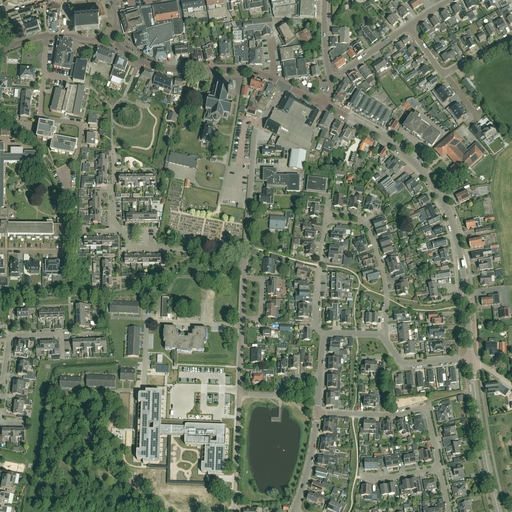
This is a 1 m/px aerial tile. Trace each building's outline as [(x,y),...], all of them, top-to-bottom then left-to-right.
[(61,9),(62,3),(55,2),(55,1),(51,1),(51,0),(49,0),(47,0),(47,6),(50,7),(50,10),(47,9),(61,11),(61,9)] [(184,23),(186,23),(207,19),(203,0),(181,4),(184,23)] [(217,19),(214,0),(205,0),(209,20),(217,19)] [(222,0),(214,0),(217,19),(227,17),(225,7),(224,8),(222,0)] [(263,13),(268,12),(267,5),(264,6),(263,2),(262,2),(261,0),(251,0),(253,4),(249,5),(249,10),(262,8),(263,13)] [(270,0),(272,6),(274,18),(292,19),(298,19),(315,20),(316,0),(270,0)] [(409,14),(404,7),(400,3),(402,2),(399,0),(396,0),(393,3),(396,6),(396,7),(398,10),(399,8),(406,17),(409,14)] [(419,0),(414,0),(415,1),(413,3),(410,0),(407,2),(405,0),(401,0),(405,5),(408,3),(413,11),(420,7),(422,5),(419,0)] [(476,11),(475,10),(478,8),(477,6),(475,3),(473,4),(470,0),(465,3),(468,10),(472,9),(473,12),(476,11)] [(484,2),(486,6),(488,10),(494,7),(493,6),(490,0),(488,0),(487,0),(480,0),(482,3),(484,2)] [(398,10),(396,7),(392,2),(389,4),(391,6),(391,7),(392,9),(393,9),(397,13),(403,19),(406,17),(399,8),(398,10)] [(180,4),(160,7),(165,26),(171,24),(172,37),(173,37),(182,36),(183,33),(183,23),(180,4)] [(511,17),(511,16),(511,17),(508,10),(510,9),(508,5),(500,10),(506,20),(510,26),(511,24),(511,17)] [(456,16),(459,14),(461,18),(462,20),(467,18),(467,16),(464,12),(462,13),(458,6),(452,8),(456,16)] [(165,26),(160,7),(152,9),(141,11),(143,19),(146,31),(165,26)] [(86,9),(86,10),(81,10),(81,9),(80,10),(75,11),(74,10),(74,11),(75,12),(75,16),(70,17),(71,18),(69,19),(70,20),(71,20),(71,22),(76,21),(76,26),(75,27),(76,28),(77,27),(82,27),(83,27),(82,26),(86,26),(87,28),(90,28),(90,26),(93,26),(94,26),(94,25),(99,25),(100,26),(100,25),(99,19),(101,18),(101,15),(99,15),(98,9),(99,9),(98,8),(98,9),(93,9),(92,9),(91,9),(87,10),(87,9),(86,9)] [(121,17),(141,11),(140,11),(139,8),(137,9),(127,10),(127,11),(120,13),(121,17)] [(19,32),(24,31),(19,13),(18,9),(9,12),(10,15),(11,15),(12,19),(13,22),(14,22),(15,25),(16,28),(17,28),(19,32)] [(60,11),(61,11),(47,9),(47,13),(49,13),(48,18),(49,19),(60,20),(60,19),(60,11)] [(138,33),(146,31),(143,19),(141,11),(121,17),(126,35),(133,33),(135,32),(134,29),(133,28),(136,28),(138,33)] [(387,13),(389,16),(388,17),(389,19),(387,21),(393,27),(398,23),(392,17),(394,15),(390,11),(387,13)] [(441,15),(441,16),(440,16),(444,23),(447,21),(451,27),(453,25),(455,28),(457,26),(456,24),(453,18),(450,19),(446,12),(441,15)] [(467,15),(469,18),(471,21),(472,23),(476,20),(475,19),(476,19),(472,12),(467,15)] [(35,31),(32,20),(31,17),(23,19),(27,33),(35,31)] [(59,28),(60,20),(49,19),(48,18),(47,19),(48,29),(50,29),(57,30),(59,28)] [(442,33),(443,32),(444,33),(446,32),(445,31),(447,30),(443,24),(441,25),(436,18),(430,22),(434,28),(436,27),(438,30),(440,29),(442,33)] [(37,19),(32,20),(35,31),(41,29),(37,19)] [(260,34),(254,36),(254,32),(263,31),(264,36),(270,35),(269,31),(273,30),(271,19),(251,21),(243,21),(243,27),(237,28),(232,28),(233,32),(233,46),(234,56),(241,56),(241,60),(241,63),(249,63),(249,66),(255,66),(262,66),(262,60),(262,45),(260,34)] [(505,28),(502,23),(503,23),(501,19),(493,23),(495,27),(496,27),(499,32),(500,31),(500,32),(501,32),(502,31),(502,30),(505,28)] [(372,33),(363,21),(362,20),(359,22),(360,23),(364,28),(356,33),(359,37),(362,35),(371,46),(378,40),(377,40),(379,39),(374,32),(372,33)] [(384,24),(382,25),(379,22),(377,24),(380,28),(385,34),(390,30),(384,24)] [(173,42),(173,37),(172,37),(171,24),(165,26),(146,31),(138,33),(133,35),(135,41),(134,41),(135,46),(136,46),(137,49),(138,48),(145,53),(144,55),(148,57),(149,56),(156,60),(156,61),(159,61),(159,62),(162,62),(162,60),(164,59),(164,60),(167,60),(166,54),(171,53),(170,42),(173,42)] [(281,51),(282,60),(284,69),(283,69),(285,80),(287,81),(299,79),(298,74),(297,74),(297,71),(296,71),(295,62),(309,60),(307,60),(307,58),(301,47),(300,47),(296,40),(286,24),(277,30),(286,47),(286,50),(281,51)] [(429,36),(434,33),(430,26),(428,27),(426,24),(420,28),(425,35),(427,33),(429,36),(426,37),(428,41),(431,39),(429,36)] [(490,37),(495,34),(490,25),(485,28),(490,37)] [(385,34),(380,28),(375,32),(380,38),(385,34)] [(304,47),(314,41),(307,29),(298,34),(295,35),(297,38),(298,38),(299,41),(300,41),(304,47)] [(349,46),(350,30),(341,29),(334,29),(334,30),(333,30),(332,34),(333,34),(333,36),(340,36),(340,45),(337,45),(336,48),(336,49),(341,58),(343,56),(346,54),(349,58),(351,60),(355,57),(356,56),(349,46)] [(461,40),(466,48),(468,47),(469,50),(475,47),(471,40),(471,39),(473,37),(469,31),(466,32),(468,36),(461,40)] [(478,33),(477,34),(479,36),(476,38),(480,43),(486,39),(483,34),(482,34),(480,31),(478,33)] [(226,44),(225,44),(223,44),(223,41),(219,41),(219,45),(220,59),(226,58),(231,58),(230,44),(230,38),(225,38),(226,44)] [(395,46),(399,52),(405,48),(404,46),(410,42),(407,38),(401,42),(399,44),(398,43),(395,46)] [(60,68),(66,41),(59,39),(58,39),(58,40),(59,40),(56,52),(57,52),(55,60),(54,67),(60,68)] [(358,45),(361,43),(360,40),(351,46),(353,49),(357,56),(363,52),(358,45)] [(73,42),(66,41),(60,68),(71,70),(71,66),(72,66),(73,60),(74,55),(71,55),(73,42)] [(438,44),(440,46),(434,50),(438,55),(441,52),(441,53),(447,48),(443,42),(442,41),(441,42),(438,44)] [(216,59),(213,49),(214,48),(213,45),(212,44),(209,45),(208,46),(207,46),(207,47),(206,42),(202,43),(203,48),(206,60),(206,61),(210,60),(216,59)] [(197,51),(198,53),(196,53),(196,52),(196,51),(195,50),(194,50),(192,50),(192,47),(188,48),(189,55),(192,55),(193,60),(193,63),(194,63),(194,64),(197,63),(198,62),(197,62),(202,61),(202,60),(201,51),(197,51)] [(116,54),(104,50),(98,48),(93,60),(92,64),(97,66),(99,61),(99,62),(112,66),(114,60),(116,54)] [(412,48),(408,51),(405,53),(409,60),(410,61),(410,60),(413,58),(412,57),(416,54),(412,48)] [(345,64),(341,58),(336,49),(334,50),(330,54),(330,56),(331,60),(333,62),(333,64),(337,70),(345,64)] [(445,64),(455,57),(451,51),(441,58),(445,64)] [(424,62),(423,62),(424,61),(424,60),(422,59),(422,58),(421,59),(420,57),(416,60),(414,61),(415,63),(411,65),(415,70),(419,67),(418,66),(424,62)] [(127,66),(128,63),(122,60),(118,58),(117,60),(113,70),(111,76),(124,82),(130,67),(127,66)] [(306,65),(310,64),(309,60),(295,62),(296,71),(297,71),(297,74),(298,74),(299,79),(308,78),(306,65)] [(383,62),(382,60),(381,60),(372,67),(377,73),(386,67),(388,69),(391,67),(386,61),(383,62)] [(84,84),(88,64),(77,62),(73,82),(84,84)] [(313,77),(320,76),(318,68),(315,69),(315,67),(312,68),(312,69),(313,77)] [(377,90),(379,89),(374,82),(371,77),(372,76),(366,67),(359,71),(369,85),(372,83),(377,90)] [(425,76),(430,73),(426,67),(421,71),(418,73),(420,75),(423,73),(425,76)] [(36,73),(36,71),(35,71),(35,70),(21,69),(20,70),(20,73),(21,74),(20,79),(34,80),(35,74),(36,73)] [(149,80),(147,86),(150,88),(153,81),(151,81),(154,74),(144,70),(141,77),(149,80)] [(414,77),(413,76),(417,73),(415,70),(411,73),(411,74),(404,78),(407,82),(414,77)] [(361,79),(358,74),(356,75),(354,74),(349,77),(353,84),(354,84),(355,86),(360,82),(361,83),(363,81),(361,79)] [(172,80),(165,77),(157,75),(155,81),(153,86),(156,86),(154,91),(158,92),(159,88),(164,90),(163,94),(165,95),(164,99),(167,101),(169,96),(171,92),(171,87),(172,80)] [(435,84),(438,83),(434,78),(431,80),(430,79),(428,80),(428,82),(429,83),(425,85),(429,91),(436,87),(435,84)] [(256,90),(259,81),(252,79),(249,88),(256,90)] [(341,84),(337,91),(343,95),(344,93),(350,82),(346,79),(345,79),(342,84),(341,84)] [(427,83),(425,81),(424,79),(417,84),(418,86),(419,87),(420,88),(427,83)] [(263,93),(268,84),(259,81),(256,90),(261,92),(259,96),(262,97),(264,93),(263,93)] [(365,93),(371,88),(366,82),(360,86),(365,93)] [(277,88),(272,86),(269,84),(264,93),(266,94),(266,95),(267,96),(268,96),(267,98),(271,100),(277,88)] [(65,115),(80,118),(85,89),(72,86),(72,87),(69,87),(69,86),(67,85),(65,92),(56,90),(51,111),(62,114),(62,113),(66,114),(65,115)] [(206,112),(207,112),(206,116),(205,115),(204,121),(212,123),(210,128),(212,129),(213,124),(214,123),(215,124),(216,124),(218,124),(219,123),(220,122),(220,120),(223,120),(227,121),(228,116),(229,117),(230,117),(233,104),(232,104),(230,103),(231,98),(234,99),(235,93),(231,92),(231,91),(231,90),(230,90),(230,88),(226,87),(227,86),(222,85),(222,86),(217,85),(217,86),(217,88),(214,88),(213,93),(211,93),(211,94),(208,93),(207,94),(206,98),(209,98),(206,112)] [(182,97),(183,88),(175,87),(171,87),(171,92),(170,96),(169,97),(168,103),(167,103),(167,105),(171,106),(173,98),(171,98),(172,96),(182,97)] [(438,101),(448,93),(447,92),(448,91),(445,88),(444,89),(444,88),(439,91),(437,89),(432,93),(438,101)] [(31,94),(29,94),(29,91),(23,90),(22,100),(31,100),(31,94)] [(346,96),(347,94),(344,93),(343,95),(337,91),(333,100),(342,105),(346,96)] [(385,125),(390,115),(392,112),(365,98),(366,97),(364,96),(357,92),(355,95),(353,99),(354,99),(356,99),(357,99),(358,100),(359,100),(357,105),(355,105),(354,105),(353,106),(352,107),(351,107),(353,108),(352,111),(383,128),(385,125)] [(447,102),(452,98),(451,98),(452,97),(450,94),(449,94),(448,93),(438,101),(443,109),(449,105),(447,102)] [(296,100),(296,99),(287,94),(286,95),(278,111),(277,111),(287,116),(289,112),(296,100)] [(152,101),(139,96),(138,98),(142,100),(144,102),(145,102),(147,102),(151,104),(152,101)] [(458,97),(469,111),(471,110),(460,96),(458,97)] [(266,107),(270,101),(262,97),(259,103),(266,107)] [(301,103),(296,100),(289,112),(313,124),(320,112),(313,108),(313,109),(308,106),(301,102),(301,103)] [(419,108),(421,106),(414,100),(411,100),(408,101),(406,102),(415,110),(418,107),(419,108)] [(255,116),(257,110),(252,109),(254,104),(250,103),(248,108),(247,114),(255,116)] [(453,118),(462,110),(458,105),(454,108),(452,106),(446,110),(448,113),(449,113),(453,118)] [(311,129),(313,124),(289,112),(287,116),(277,111),(278,111),(275,110),(270,120),(269,120),(268,123),(267,122),(265,127),(266,127),(264,129),(280,138),(276,146),(281,148),(285,149),(291,150),(307,153),(308,153),(313,130),(311,129)] [(462,119),(466,116),(462,110),(453,118),(456,122),(456,123),(458,126),(464,122),(462,119)] [(29,119),(31,112),(21,112),(20,121),(27,121),(27,118),(29,118),(29,119)] [(170,113),(167,121),(175,124),(177,115),(170,113)] [(324,114),(318,126),(317,129),(321,131),(318,139),(319,140),(324,141),(327,130),(333,119),(324,114)] [(439,134),(435,131),(429,127),(424,123),(418,119),(420,117),(416,114),(413,118),(412,117),(403,128),(409,132),(415,136),(420,140),(426,144),(432,148),(440,136),(438,135),(439,134)] [(97,117),(89,116),(88,125),(90,125),(89,129),(98,129),(99,121),(97,121),(97,117)] [(343,125),(342,125),(343,124),(336,121),(336,122),(335,122),(331,131),(330,134),(334,136),(331,142),(334,143),(335,142),(338,135),(340,132),(343,125)] [(394,132),(399,125),(393,121),(387,129),(392,131),(394,132)] [(5,123),(1,123),(1,136),(10,137),(10,133),(14,133),(14,129),(8,129),(5,129),(5,123)] [(76,150),(78,141),(54,136),(54,135),(55,135),(56,131),(56,132),(53,132),(54,126),(50,125),(50,124),(46,124),(46,125),(40,124),(37,139),(43,140),(47,141),(47,140),(53,141),(51,151),(74,155),(75,150),(76,150)] [(498,136),(491,126),(488,129),(487,128),(481,133),(478,128),(473,132),(478,139),(483,136),(486,140),(492,136),(494,139),(498,136)] [(214,129),(212,129),(210,128),(205,127),(203,138),(200,138),(199,142),(212,144),(212,143),(217,144),(220,135),(214,134),(215,132),(213,132),(214,129)] [(343,133),(340,132),(338,135),(335,142),(334,143),(333,146),(336,147),(339,142),(341,143),(341,141),(347,145),(350,140),(354,141),(356,138),(353,137),(355,132),(346,127),(343,133)] [(98,141),(98,133),(89,132),(89,135),(87,135),(87,144),(95,145),(95,141),(98,141)] [(459,177),(482,156),(486,153),(481,147),(477,150),(475,148),(471,151),(469,149),(462,155),(457,149),(462,145),(460,143),(461,142),(454,134),(435,150),(442,158),(447,155),(456,165),(451,169),(459,177)] [(368,146),(370,148),(373,143),(367,138),(365,137),(362,141),(363,141),(360,146),(357,155),(361,156),(363,148),(364,147),(367,149),(368,146)] [(329,154),(331,152),(333,146),(334,143),(331,142),(325,139),(323,149),(323,152),(329,154)] [(25,156),(23,156),(23,150),(11,149),(11,156),(4,156),(4,144),(0,144),(0,237),(5,237),(8,237),(17,237),(17,239),(23,239),(23,237),(26,237),(26,239),(32,239),(32,237),(35,237),(35,239),(41,239),(41,237),(44,237),(44,239),(50,239),(50,237),(53,237),(53,239),(59,239),(59,237),(62,237),(62,239),(63,239),(63,219),(58,219),(58,226),(56,226),(53,226),(53,223),(47,223),(47,226),(9,226),(9,211),(2,211),(2,209),(4,209),(4,163),(29,163),(29,162),(36,162),(36,153),(25,153),(25,156)] [(386,155),(387,153),(382,149),(377,155),(381,158),(380,159),(380,161),(380,162),(380,163),(381,165),(388,156),(386,155)] [(303,171),(306,153),(294,151),(295,151),(291,151),(288,169),(303,171)] [(107,157),(104,157),(104,152),(96,153),(96,157),(96,160),(99,160),(99,163),(107,163),(107,157)] [(352,153),(349,163),(354,164),(357,155),(352,153)] [(167,157),(166,163),(163,174),(166,174),(169,163),(169,164),(195,170),(198,158),(191,156),(191,158),(171,154),(170,157),(167,157)] [(399,171),(403,167),(395,159),(391,163),(386,169),(395,176),(399,171)] [(287,177),(274,176),(275,176),(276,172),(264,171),(264,183),(267,183),(267,189),(287,189),(287,193),(299,193),(300,177),(287,176),(287,177)] [(376,173),(369,177),(372,182),(379,177),(376,173)] [(152,175),(149,175),(149,187),(152,187),(152,184),(155,184),(155,189),(158,189),(158,182),(155,182),(155,176),(152,176),(152,175)] [(386,194),(395,187),(388,177),(378,185),(386,194)] [(325,194),(326,180),(307,178),(305,192),(325,194)] [(418,191),(421,189),(416,184),(412,179),(404,185),(409,191),(411,189),(415,195),(414,195),(415,196),(419,193),(418,191)] [(96,190),(89,190),(88,190),(88,196),(90,196),(91,196),(91,199),(101,199),(101,193),(96,193),(96,190)] [(271,200),(271,196),(271,194),(273,194),(273,191),(270,191),(270,190),(264,190),(263,194),(263,196),(260,196),(259,204),(271,204),(273,205),(273,200),(271,200)] [(459,204),(470,199),(466,191),(455,196),(459,204)] [(342,199),(342,197),(335,196),(334,207),(341,208),(341,206),(347,206),(347,199),(342,199)] [(357,210),(358,202),(361,203),(362,197),(356,196),(355,199),(350,199),(349,209),(357,210)] [(423,198),(422,197),(414,202),(416,205),(419,204),(421,207),(429,202),(428,200),(429,199),(427,196),(426,197),(425,196),(423,198)] [(375,201),(368,198),(366,202),(367,202),(364,210),(371,213),(373,209),(378,211),(380,204),(375,202),(375,201)] [(318,218),(319,207),(314,207),(314,203),(307,203),(306,208),(310,209),(309,217),(318,218)] [(418,212),(420,215),(420,216),(423,223),(426,221),(430,220),(436,217),(436,216),(435,217),(430,206),(418,212)] [(404,224),(420,216),(420,215),(418,212),(410,216),(401,220),(404,224)] [(285,213),(285,219),(270,218),(269,228),(286,229),(287,225),(288,226),(288,219),(292,219),(293,214),(285,213)] [(373,224),(375,230),(385,227),(383,223),(386,222),(384,216),(378,219),(379,222),(373,224)] [(439,222),(436,217),(430,220),(426,221),(423,223),(425,225),(428,224),(429,226),(439,222)] [(474,224),(477,223),(478,228),(481,227),(479,219),(478,219),(473,220),(465,222),(467,230),(475,228),(474,224)] [(316,233),(309,232),(309,226),(303,225),(302,233),(305,233),(305,238),(315,239),(316,233)] [(391,235),(389,230),(386,231),(385,227),(375,230),(377,236),(383,234),(384,237),(391,235)] [(424,231),(425,234),(430,232),(432,236),(427,238),(428,241),(436,238),(436,236),(443,234),(441,228),(432,231),(431,228),(429,229),(424,231)] [(345,236),(346,231),(335,229),(335,232),(334,233),(331,233),(331,239),(342,241),(342,235),(345,236)] [(401,240),(407,238),(404,230),(398,231),(401,240)] [(393,241),(391,235),(384,237),(385,241),(380,243),(382,249),(391,246),(390,243),(393,241)] [(363,246),(366,245),(363,237),(353,241),(356,249),(357,248),(359,253),(365,251),(363,246)] [(485,246),(484,241),(486,241),(485,237),(480,238),(468,240),(470,249),(482,247),(482,246),(485,246)] [(90,247),(90,238),(84,238),(84,240),(80,240),(80,250),(87,249),(87,247),(90,247)] [(114,238),(108,238),(108,246),(113,246),(113,249),(118,249),(118,242),(114,242),(114,238)] [(426,245),(427,247),(428,251),(433,250),(433,249),(446,246),(444,240),(426,245)] [(313,256),(314,246),(313,246),(313,242),(302,241),(301,245),(307,245),(306,256),(313,256)] [(337,244),(336,248),(330,247),(329,253),(338,254),(339,251),(342,252),(343,245),(339,245),(337,244)] [(392,249),(391,246),(382,249),(384,255),(389,253),(391,256),(397,254),(395,248),(392,249)] [(434,256),(434,259),(448,256),(447,250),(439,252),(440,255),(434,256)] [(482,255),(491,254),(491,250),(482,252),(471,254),(472,260),(483,258),(482,255)] [(341,258),(338,258),(338,254),(329,253),(328,259),(335,260),(334,264),(340,264),(341,258)] [(397,257),(396,254),(397,254),(391,256),(390,257),(391,259),(386,261),(388,268),(397,265),(395,258),(397,257)] [(165,259),(161,259),(161,255),(155,255),(155,264),(161,264),(161,266),(165,266),(165,259)] [(372,257),(366,258),(365,255),(357,257),(359,263),(363,262),(364,267),(374,264),(372,257)] [(484,260),(484,263),(478,264),(479,267),(478,267),(478,268),(478,270),(479,271),(487,270),(492,269),(492,265),(490,259),(484,260)] [(273,266),(273,261),(264,260),(263,274),(275,275),(275,266),(273,266)] [(11,266),(11,270),(11,274),(16,274),(16,278),(20,278),(20,274),(23,274),(23,266),(18,266),(18,262),(11,262),(11,266)] [(28,263),(28,271),(40,271),(40,263),(36,263),(36,262),(32,262),(32,263),(28,263)] [(53,276),(53,262),(48,262),(48,263),(46,263),(46,269),(43,269),(43,278),(48,278),(48,276),(53,276)] [(60,269),(60,267),(59,267),(59,263),(57,263),(57,262),(53,262),(53,276),(59,276),(63,276),(63,269),(60,269)] [(298,270),(297,276),(309,280),(312,272),(303,269),(304,265),(297,263),(295,269),(298,270)] [(398,269),(397,265),(388,268),(390,274),(396,273),(397,277),(404,274),(402,267),(398,269)] [(201,275),(202,267),(190,266),(190,274),(190,282),(189,289),(189,297),(189,303),(200,303),(200,297),(201,290),(201,282),(201,275)] [(378,279),(376,271),(369,273),(368,270),(362,271),(364,279),(367,278),(368,281),(378,279)] [(449,271),(438,273),(437,271),(435,272),(435,274),(435,276),(431,277),(431,281),(434,280),(450,278),(449,271)] [(480,278),(480,284),(481,284),(481,286),(488,286),(487,284),(491,283),(491,277),(494,277),(494,273),(486,273),(486,277),(480,278)] [(230,283),(231,276),(219,275),(219,283),(219,290),(219,298),(218,306),(230,306),(230,298),(230,291),(230,283)] [(271,278),(271,283),(268,283),(268,287),(268,288),(268,295),(274,295),(274,296),(277,297),(278,293),(275,293),(276,289),(277,278),(271,278)] [(436,291),(434,280),(431,281),(431,282),(431,284),(428,285),(429,292),(436,291)] [(404,287),(407,286),(406,281),(400,282),(400,285),(396,286),(396,289),(397,289),(398,296),(405,295),(404,287)] [(309,292),(309,286),(306,286),(306,282),(294,282),(294,289),(299,289),(299,292),(309,292)] [(437,298),(436,291),(429,292),(430,299),(428,300),(428,303),(435,302),(438,301),(438,298),(437,298)] [(309,299),(309,292),(299,292),(299,298),(296,298),(295,302),(302,302),(303,298),(309,299)] [(498,295),(489,296),(489,298),(481,299),(482,306),(492,305),(499,304),(498,295)] [(279,308),(280,302),(268,301),(268,305),(267,305),(266,318),(275,318),(276,308),(279,308)] [(308,306),(302,305),(302,302),(295,302),(295,308),(299,308),(299,312),(308,312),(308,306)] [(18,311),(18,318),(28,318),(28,314),(33,314),(33,307),(26,307),(26,311),(18,311)] [(222,319),(223,308),(215,308),(207,307),(200,307),(199,318),(207,319),(215,319),(222,319)] [(350,324),(350,313),(344,313),(344,309),(338,309),(338,315),(341,315),(341,324),(350,324)] [(508,318),(508,310),(500,311),(500,319),(508,318)] [(369,325),(371,325),(372,315),(368,315),(368,312),(362,311),(362,320),(366,320),(366,324),(366,325),(369,326),(369,325)] [(406,318),(406,316),(405,315),(404,315),(404,312),(398,313),(397,311),(394,312),(394,313),(395,321),(398,320),(399,321),(399,323),(411,322),(410,318),(406,318)] [(308,319),(308,312),(299,312),(299,315),(295,315),(295,321),(302,321),(302,318),(308,319)] [(378,315),(372,315),(371,325),(377,325),(378,318),(381,318),(382,312),(378,312),(378,315)] [(337,318),(337,314),(327,313),(326,323),(333,323),(333,317),(337,318)] [(429,321),(432,320),(432,325),(443,324),(442,317),(435,317),(435,314),(428,314),(429,321)] [(299,330),(301,331),(301,335),(303,335),(303,341),(310,341),(311,331),(307,331),(308,327),(299,327),(299,330)] [(438,339),(444,338),(443,330),(438,331),(438,327),(429,328),(430,336),(434,335),(435,338),(438,338),(438,339)] [(164,328),(164,343),(165,343),(165,350),(166,348),(168,348),(168,351),(175,351),(175,353),(192,353),(192,351),(201,352),(201,350),(204,350),(204,351),(204,345),(206,345),(206,330),(194,329),(194,332),(192,332),(192,336),(184,336),(181,336),(178,336),(178,332),(176,331),(176,328),(164,328)] [(490,334),(490,342),(503,342),(503,334),(490,334)] [(344,338),(338,338),(335,338),(335,341),(331,341),(329,341),(329,347),(340,347),(340,344),(344,344),(344,338)] [(28,350),(29,341),(23,340),(23,342),(22,342),(21,342),(21,343),(16,342),(15,348),(24,349),(28,350)] [(436,341),(429,342),(430,348),(433,348),(434,352),(444,351),(443,349),(445,349),(445,344),(436,345),(436,341)] [(48,351),(48,343),(41,343),(41,347),(36,347),(37,356),(45,356),(44,351),(48,351)] [(55,343),(48,343),(48,351),(51,351),(52,356),(60,355),(59,346),(55,346),(55,343)] [(496,343),(486,343),(486,353),(489,353),(489,356),(494,356),(494,353),(496,353),(496,343)] [(266,351),(266,346),(258,345),(258,350),(252,350),(251,363),(261,363),(261,351),(266,351)] [(340,347),(329,347),(328,347),(328,353),(330,353),(334,353),(334,356),(336,356),(337,356),(342,356),(343,356),(343,351),(339,350),(339,347),(340,347)] [(24,352),(24,349),(15,348),(15,351),(14,351),(14,353),(14,354),(15,354),(21,355),(21,358),(28,359),(28,353),(24,352)] [(312,368),(313,358),(305,358),(305,351),(301,351),(301,359),(305,359),(304,368),(312,368)] [(300,363),(300,356),(294,356),(294,359),(290,359),(290,369),(297,369),(297,363),(300,363)] [(338,365),(341,365),(341,359),(342,359),(342,356),(337,356),(336,356),(335,359),(329,359),(329,365),(338,365)] [(20,362),(19,369),(28,370),(28,366),(33,367),(34,361),(28,360),(27,363),(20,362)] [(288,371),(288,369),(288,368),(288,361),(282,360),(278,360),(278,364),(278,375),(284,375),(284,371),(288,371)] [(371,373),(371,363),(365,362),(365,366),(361,366),(361,368),(361,375),(367,376),(367,373),(371,373)] [(382,377),(382,369),(382,367),(377,367),(377,363),(371,363),(371,373),(374,373),(374,376),(376,376),(382,377)] [(338,368),(338,365),(329,365),(328,371),(335,371),(335,374),(340,374),(341,374),(341,368),(338,368)] [(27,373),(28,370),(19,369),(18,375),(26,376),(25,380),(29,380),(33,381),(34,374),(27,373)] [(266,383),(267,376),(274,376),(274,371),(261,371),(261,375),(258,375),(255,375),(256,373),(251,373),(251,379),(253,379),(252,384),(262,384),(262,383),(266,383)] [(340,380),(340,374),(335,374),(334,377),(328,377),(328,383),(340,383),(340,380)] [(26,387),(26,384),(29,384),(29,380),(25,380),(21,379),(20,383),(14,382),(14,388),(24,390),(26,390),(26,387)] [(340,390),(340,387),(340,383),(328,383),(327,389),(334,389),(334,392),(341,392),(342,392),(342,390),(340,390)] [(499,390),(502,386),(497,383),(485,385),(485,391),(488,391),(488,394),(495,393),(494,390),(498,389),(499,390)] [(25,393),(22,392),(22,390),(24,390),(14,388),(13,395),(19,396),(18,399),(23,400),(28,400),(28,398),(27,398),(27,397),(25,396),(25,393)] [(137,453),(136,459),(137,460),(137,461),(138,461),(143,461),(143,464),(149,464),(157,465),(158,465),(158,464),(159,464),(159,463),(160,436),(170,436),(185,437),(184,443),(185,444),(185,445),(186,445),(205,446),(204,464),(201,463),(201,471),(201,472),(202,473),(203,473),(208,473),(208,475),(222,476),(223,476),(224,475),(224,474),(226,429),(226,428),(225,428),(225,427),(224,427),(217,427),(217,424),(161,421),(162,394),(162,393),(161,392),(160,392),(146,391),(146,394),(141,394),(140,394),(140,395),(139,395),(139,396),(138,404),(142,404),(140,451),(137,451),(137,453)] [(339,398),(339,393),(341,394),(341,392),(334,392),(333,392),(333,395),(327,395),(326,401),(335,401),(335,398),(339,398)] [(369,408),(370,398),(370,396),(361,396),(361,402),(364,402),(363,408),(369,408)] [(376,396),(375,398),(370,398),(369,408),(375,408),(375,403),(378,403),(379,396),(376,396)] [(30,406),(30,403),(31,404),(32,401),(30,401),(28,400),(23,400),(23,403),(15,402),(14,409),(24,410),(24,405),(30,406)] [(196,413),(195,401),(186,401),(187,414),(196,413)] [(332,410),(338,410),(339,404),(339,401),(334,401),(335,401),(326,401),(326,407),(333,407),(332,410)] [(446,414),(452,413),(450,404),(449,401),(446,402),(447,405),(441,406),(443,412),(437,413),(439,422),(447,420),(446,414)] [(23,413),(24,410),(14,409),(14,415),(20,415),(19,418),(26,419),(27,413),(23,413)] [(423,422),(422,423),(421,417),(410,419),(412,426),(414,426),(416,432),(425,430),(423,422)] [(325,420),(324,427),(337,428),(337,424),(338,418),(331,418),(331,421),(325,420)] [(404,421),(396,422),(399,433),(403,432),(403,435),(410,434),(408,427),(405,428),(404,421)] [(369,431),(369,422),(364,422),(364,428),(360,428),(360,434),(363,434),(364,431),(369,431)] [(375,422),(369,422),(369,431),(375,431),(375,434),(378,435),(378,429),(375,428),(375,422)] [(391,423),(383,422),(383,432),(390,433),(390,436),(394,437),(394,430),(391,429),(391,423)] [(450,426),(443,427),(445,435),(444,435),(444,439),(451,438),(450,434),(455,432),(454,424),(450,425),(450,426)] [(336,435),(337,428),(324,427),(323,433),(329,434),(329,437),(336,438),(337,435),(336,435)] [(333,447),(334,442),(336,442),(337,438),(336,438),(329,437),(328,440),(322,439),(321,445),(330,447),(333,447)] [(460,443),(456,443),(455,440),(448,442),(449,448),(446,448),(446,453),(452,452),(453,455),(455,455),(455,456),(460,455),(458,447),(460,447),(460,443)] [(334,450),(331,450),(329,450),(330,447),(321,445),(320,451),(326,452),(326,456),(332,457),(334,457),(335,454),(333,453),(334,450)] [(425,463),(431,461),(429,452),(425,452),(425,450),(419,451),(420,456),(423,456),(425,463)] [(400,460),(399,454),(399,451),(394,452),(395,458),(391,459),(392,468),(398,467),(397,461),(400,461),(400,460)] [(414,455),(409,456),(410,465),(416,464),(415,458),(418,457),(417,451),(414,452),(414,455)] [(410,465),(409,456),(408,453),(402,454),(399,454),(400,460),(403,460),(404,466),(410,465)] [(382,464),(381,457),(381,454),(374,454),(374,457),(374,461),(371,461),(371,470),(377,470),(377,464),(382,464)] [(331,463),(337,464),(338,457),(334,457),(332,457),(326,456),(325,459),(319,457),(317,464),(327,466),(328,462),(331,462),(331,463)] [(371,470),(371,461),(371,457),(361,457),(361,464),(364,464),(364,470),(371,470)] [(392,468),(391,459),(385,460),(385,457),(381,457),(382,464),(385,463),(386,469),(392,468)] [(463,470),(464,469),(463,468),(462,468),(462,466),(458,466),(458,463),(453,464),(454,467),(453,468),(454,476),(464,474),(463,470)] [(327,475),(328,472),(316,470),(315,474),(316,474),(316,477),(326,479),(326,476),(327,477),(327,475)] [(153,482),(153,471),(136,472),(136,480),(143,480),(143,483),(153,482)] [(4,476),(3,482),(12,484),(15,484),(15,481),(16,475),(10,474),(9,477),(4,476)] [(415,480),(409,481),(410,490),(414,490),(414,494),(421,493),(419,483),(416,484),(415,480)] [(425,491),(436,489),(434,480),(424,482),(425,491)] [(410,490),(409,481),(402,482),(403,486),(400,487),(401,496),(408,495),(411,494),(410,490)] [(11,488),(12,484),(3,482),(1,488),(7,489),(6,492),(13,494),(14,488),(11,488)] [(325,492),(328,485),(323,483),(321,486),(313,482),(311,488),(321,493),(322,491),(325,492)] [(465,487),(466,486),(465,482),(457,484),(458,487),(453,488),(455,498),(466,495),(464,487),(465,487)] [(393,485),(387,486),(388,495),(395,494),(395,497),(399,497),(398,490),(394,491),(393,485)] [(371,496),(371,486),(362,486),(362,491),(361,491),(361,496),(371,496)] [(388,495),(387,486),(380,487),(381,490),(376,490),(377,494),(378,500),(378,503),(382,502),(381,499),(382,496),(388,495)] [(0,495),(0,502),(8,504),(9,501),(10,494),(3,493),(3,496),(0,495)] [(322,503),(324,498),(317,494),(315,497),(309,494),(307,500),(316,505),(318,501),(322,503)] [(333,511),(337,503),(335,502),(334,501),(335,499),(330,497),(327,502),(330,504),(327,509),(333,511)] [(468,502),(470,501),(469,498),(461,500),(462,504),(459,505),(460,511),(466,511),(470,511),(468,502)] [(3,507),(4,503),(8,504),(0,502),(0,509),(0,510),(0,511),(10,511),(11,511),(11,508),(8,508),(3,507)] [(339,506),(337,505),(337,503),(333,511),(332,511),(339,511),(341,509),(344,510),(346,505),(341,502),(339,506)]
